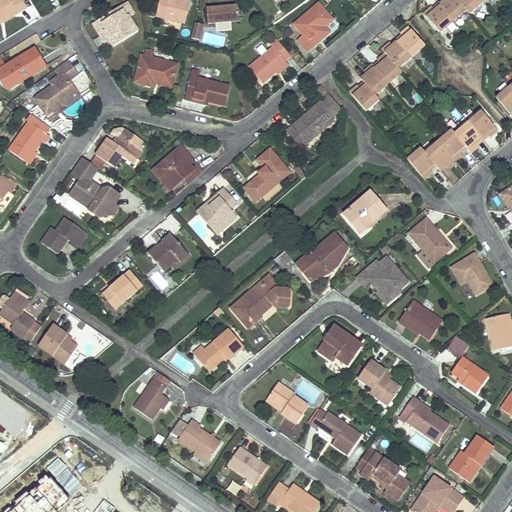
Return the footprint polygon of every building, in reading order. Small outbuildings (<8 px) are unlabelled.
[(26,9),(22,3),(20,0),(10,0),(0,0),(0,21),(16,12),(18,14),(26,9)] [(159,0),(155,17),(185,24),(190,0),(159,0)] [(454,22),(467,10),(458,0),(442,0),(439,4),(454,22)] [(470,14),(483,3),(480,0),(458,0),(467,10),(470,14)] [(107,34),(112,43),(117,49),(140,34),(131,20),(136,16),(129,4),(95,27),(102,38),(107,34)] [(333,21),(326,12),(320,4),(295,23),(304,35),(298,40),(308,52),(331,34),(326,27),(333,21)] [(440,33),(454,22),(439,4),(426,15),(440,33)] [(237,5),(207,9),(208,24),(239,21),(237,5)] [(0,21),(0,24),(18,14),(16,12),(0,21)] [(200,42),(203,26),(193,24),(190,40),(200,42)] [(410,28),(396,40),(412,58),(425,47),(410,28)] [(207,33),(205,43),(222,47),(225,37),(207,33)] [(102,38),(107,46),(112,43),(107,34),(102,38)] [(273,47),(249,67),(263,84),(276,73),(287,64),(285,61),(290,57),(276,40),(271,45),(273,47)] [(396,40),(383,51),(386,55),(398,69),(412,58),(396,40)] [(11,88),(45,67),(34,49),(5,67),(0,59),(0,80),(1,83),(6,80),(11,88)] [(145,57),(142,56),(135,82),(155,87),(156,84),(157,79),(174,83),(178,65),(153,59),(155,53),(146,51),(145,57)] [(386,55),(373,66),(389,85),(402,74),(398,69),(386,55)] [(79,98),(68,82),(78,76),(68,62),(54,71),(58,77),(49,83),(52,87),(34,99),(46,117),(63,105),(66,107),(79,98)] [(289,65),(287,64),(276,73),(278,75),(289,65)] [(360,77),(364,82),(376,96),(389,85),(373,66),(360,77)] [(199,80),(201,73),(191,71),(185,100),(193,101),(193,98),(209,101),(225,105),(229,86),(199,80)] [(156,84),(172,88),(174,83),(157,79),(156,84)] [(6,80),(1,83),(7,91),(11,88),(6,80)] [(376,96),(364,82),(350,94),(365,112),(380,100),(376,96)] [(511,116),(511,115),(511,89),(510,87),(497,98),(511,116)] [(328,96),(321,88),(316,92),(323,100),(328,96)] [(342,111),(329,97),(321,104),(310,113),(312,116),(302,124),(300,121),(293,127),(308,144),(335,122),(333,119),(342,111)] [(480,111),(468,122),(483,140),(496,129),(480,111)] [(312,116),(310,113),(300,121),(302,124),(312,116)] [(51,128),(30,114),(26,121),(28,122),(8,151),(25,163),(33,150),(40,141),(43,143),(48,136),(46,135),(51,128)] [(468,122),(465,124),(481,142),(483,140),(468,122)] [(465,124),(454,134),(466,148),(469,152),(481,142),(465,124)] [(308,144),(293,127),(287,131),(302,149),(308,144)] [(136,157),(139,153),(142,150),(138,147),(142,142),(125,129),(114,144),(107,139),(96,155),(113,168),(121,157),(126,160),(132,153),(136,157)] [(451,130),(438,141),(454,159),(466,148),(454,134),(451,130)] [(438,141),(424,152),(436,165),(440,171),(454,159),(438,141)] [(196,166),(180,147),(176,150),(184,160),(192,170),(196,166)] [(436,165),(424,152),(420,147),(406,159),(422,177),(436,165)] [(259,160),(262,164),(265,167),(258,172),(260,174),(244,188),(256,202),(291,173),(271,149),(259,160)] [(29,165),(37,153),(33,150),(25,163),(29,165)] [(192,170),(184,160),(176,150),(154,168),(171,188),(181,179),(186,185),(201,172),(196,166),(192,170)] [(126,160),(131,164),(136,157),(132,153),(126,160)] [(97,168),(82,158),(71,174),(79,179),(68,194),(89,209),(88,210),(98,218),(103,212),(109,210),(113,204),(119,196),(108,188),(101,190),(88,181),(97,168)] [(302,180),(306,176),(297,166),(295,168),(293,169),(302,180)] [(152,170),(168,190),(171,188),(154,168),(152,170)] [(0,178),(0,202),(8,192),(10,193),(15,188),(1,178),(0,178)] [(511,185),(503,192),(511,206),(511,211),(511,212),(511,185)] [(207,204),(197,212),(211,228),(216,224),(222,231),(237,218),(230,209),(236,204),(224,189),(216,196),(219,199),(209,207),(207,204)] [(511,211),(511,206),(503,192),(499,195),(511,212),(511,211)] [(375,195),(369,198),(362,200),(364,205),(358,208),(356,205),(344,215),(357,230),(364,224),(370,222),(372,225),(383,215),(375,195)] [(383,215),(389,210),(375,195),(383,215)] [(219,199),(216,196),(207,204),(209,207),(219,199)] [(117,207),(113,204),(109,210),(103,212),(98,218),(110,216),(117,207)] [(442,238),(427,219),(408,234),(422,252),(432,265),(448,251),(439,240),(442,238)] [(86,236),(64,220),(55,233),(51,230),(42,243),(58,254),(68,241),(72,243),(71,246),(76,250),(86,236)] [(357,230),(361,234),(372,225),(370,222),(364,224),(357,230)] [(222,231),(216,224),(211,228),(217,235),(222,231)] [(163,272),(167,268),(172,265),(170,262),(176,257),(179,261),(188,255),(169,234),(161,241),(164,244),(159,249),(156,245),(147,253),(163,272)] [(311,252),(296,265),(311,282),(330,273),(337,267),(348,250),(334,235),(313,253),(311,252)] [(439,240),(448,251),(451,249),(442,238),(439,240)] [(159,249),(164,244),(161,241),(156,245),(159,249)] [(432,265),(422,252),(417,256),(427,269),(432,265)] [(475,255),(453,268),(463,285),(468,282),(476,295),(493,285),(475,255)] [(407,283),(387,259),(379,266),(376,262),(357,280),(364,288),(370,283),(374,280),(383,290),(379,293),(387,301),(399,291),(407,283)] [(102,293),(109,301),(116,310),(144,286),(130,269),(102,293)] [(291,293),(290,291),(288,289),(276,288),(277,283),(270,275),(263,281),(263,285),(254,292),(252,289),(232,306),(246,323),(253,317),(256,321),(263,316),(262,314),(274,304),(276,306),(286,308),(290,305),(291,293)] [(374,280),(370,283),(379,293),(383,290),(374,280)] [(263,285),(263,281),(252,289),(254,292),(263,285)] [(401,294),(399,291),(387,301),(379,293),(377,295),(387,307),(401,294)] [(14,294),(0,313),(0,315),(13,325),(11,329),(24,338),(34,324),(21,315),(24,310),(26,311),(30,305),(14,294)] [(399,324),(407,329),(409,326),(419,333),(430,340),(443,321),(414,301),(399,324)] [(506,315),(488,319),(495,352),(511,347),(511,337),(506,315)] [(253,317),(246,323),(249,327),(256,321),(253,317)] [(70,343),(65,339),(67,336),(53,326),(38,347),(65,366),(67,364),(76,351),(78,348),(70,343)] [(407,329),(417,336),(419,333),(409,326),(407,329)] [(352,340),(334,327),(327,338),(328,339),(318,352),(332,362),(335,358),(346,367),(358,349),(349,343),(352,340)] [(210,371),(226,357),(228,359),(244,345),(230,329),(206,350),(198,357),(210,371)] [(349,343),(358,349),(361,346),(352,340),(349,343)] [(203,346),(195,353),(198,357),(206,350),(203,346)] [(81,355),(76,351),(67,364),(72,367),(81,355)] [(210,371),(212,373),(228,359),(226,357),(210,371)] [(453,372),(461,378),(466,381),(463,385),(477,395),(489,377),(463,358),(453,372)] [(386,372),(371,362),(359,379),(374,390),(371,394),(381,401),(383,397),(392,402),(402,389),(388,380),(383,376),(386,372)] [(135,408),(153,420),(160,408),(167,399),(162,395),(170,382),(158,374),(150,387),(143,396),(135,408)] [(295,396),(279,384),(267,400),(283,411),(281,415),(296,425),(309,407),(294,397),(295,396)] [(147,385),(140,394),(143,396),(150,387),(147,385)] [(511,395),(502,411),(511,417),(511,395)] [(392,402),(383,397),(381,401),(389,407),(392,402)] [(163,410),(169,400),(167,399),(160,408),(163,410)] [(421,403),(414,399),(403,413),(410,418),(407,422),(437,444),(450,427),(430,413),(419,406),(421,403)] [(283,411),(267,400),(266,403),(281,415),(283,411)] [(432,411),(421,403),(419,406),(430,413),(432,411)] [(327,415),(320,410),(310,425),(317,430),(318,429),(336,441),(333,445),(348,456),(361,437),(328,413),(327,415)] [(222,444),(199,429),(201,427),(192,421),(179,440),(210,461),(222,444)] [(461,453),(448,471),(465,482),(477,466),(480,468),(493,449),(477,437),(464,455),(461,453)] [(255,484),(267,467),(241,448),(228,465),(247,479),(255,484)] [(370,449),(356,468),(362,473),(376,453),(370,449)] [(401,471),(376,453),(362,473),(360,476),(369,482),(372,478),(388,489),(385,494),(399,503),(412,485),(398,475),(401,471)] [(465,482),(468,484),(480,468),(477,466),(465,482)] [(463,498),(433,477),(410,511),(431,511),(436,505),(439,507),(443,500),(457,509),(463,498)] [(244,483),(252,488),(255,484),(247,479),(244,483)] [(237,499),(244,489),(234,482),(227,492),(237,499)] [(288,490),(279,483),(266,501),(277,508),(278,506),(287,511),(294,511),(314,511),(320,504),(302,491),(300,494),(290,487),(288,490)] [(302,491),(292,485),(290,487),(300,494),(302,491)] [(443,500),(439,507),(447,511),(454,511),(457,509),(443,500)]
